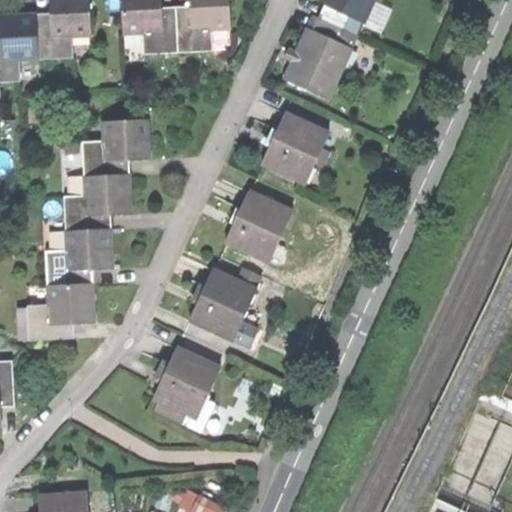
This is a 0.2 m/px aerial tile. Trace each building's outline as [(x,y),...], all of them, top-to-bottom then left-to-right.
[(51,0),(52,15),(37,16),(38,59),(74,58),(74,39),(93,38),(91,0),(51,0)] [(124,0),(126,36),(145,35),(146,55),(180,54),(178,9),(165,9),(164,0),(124,0)] [(192,0),(193,8),(178,9),(180,54),(215,53),(214,33),(233,32),(231,0),(192,0)] [(352,18),(366,24),(377,0),(323,0),(322,4),(327,6),(352,18)] [(321,19),(347,30),(352,18),(327,6),(321,19)] [(20,59),(38,59),(37,16),(22,16),(0,16),(0,31),(0,38),(0,82),(21,82),(20,59)] [(361,37),(366,24),(352,18),(347,30),(361,37)] [(321,19),(315,32),(341,43),(347,30),(321,19)] [(286,81),(331,102),(355,50),(341,43),(315,32),(310,29),(297,57),(286,81)] [(355,50),(361,37),(347,30),(341,43),(355,50)] [(263,166),(306,186),(330,135),(288,115),(275,142),(263,166)] [(84,144),(85,178),(131,177),(130,162),(151,161),(150,144),(149,122),(103,123),(104,143),(84,144)] [(66,199),(67,235),(113,233),(112,217),(133,216),(132,196),(131,177),(85,178),(86,198),(66,199)] [(227,245),(270,264),(293,213),(250,194),(239,219),(227,245)] [(49,254),(50,288),(94,286),(93,272),(115,272),(114,256),(113,233),(67,235),(68,253),(49,254)] [(190,322),(234,342),(242,323),(257,291),(213,271),(202,295),(190,322)] [(31,308),(32,343),(77,342),(76,329),(96,328),(95,308),(94,286),(50,288),(51,307),(31,308)] [(257,330),(242,323),(234,342),(249,349),(257,330)] [(191,418),(197,421),(207,400),(221,370),(177,350),(166,374),(154,400),(158,402),(185,415),(191,418)] [(0,430),(2,430),(1,409),(13,408),(12,389),(11,362),(0,362),(0,430)] [(213,403),(207,400),(197,421),(191,418),(187,426),(200,432),(213,403)] [(181,422),(185,415),(158,402),(154,410),(181,422)] [(41,511),(88,511),(87,493),(40,497),(41,511)] [(195,511),(228,511),(229,511),(197,495),(190,509),(195,511)]
